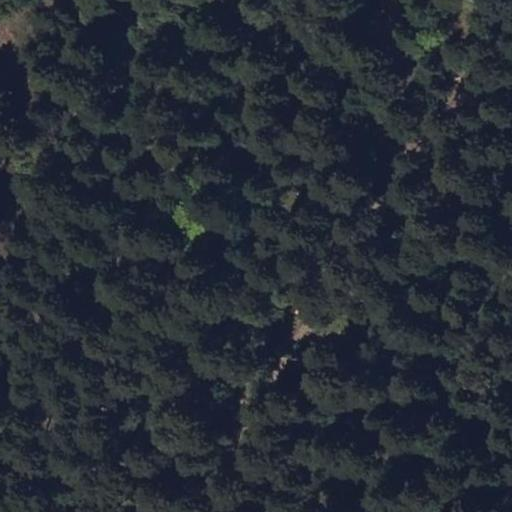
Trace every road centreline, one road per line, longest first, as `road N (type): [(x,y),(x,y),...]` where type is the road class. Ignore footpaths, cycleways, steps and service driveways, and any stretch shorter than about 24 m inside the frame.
road 1 (track): [(511,69),(453,135),(236,511)]
road 2 (track): [(438,161),(419,0)]
